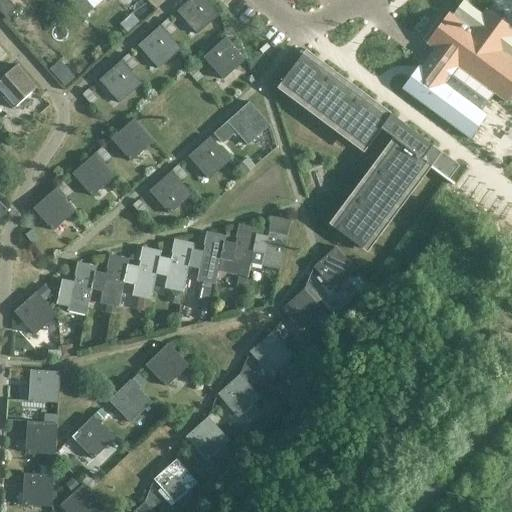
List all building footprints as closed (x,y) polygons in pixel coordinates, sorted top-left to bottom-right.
[(17,9),(8,0),(0,0),(0,11),(6,18),(17,9)] [(206,0),(191,0),(178,12),(199,36),(221,16),(206,0)] [(417,67),(401,89),(415,99),(462,134),(469,139),(470,137),(487,115),(481,111),(494,93),(498,96),(506,102),(506,101),(511,92),(511,29),(487,11),(486,10),(487,9),(486,9),(482,14),(463,0),(455,11),(452,15),(448,12),(448,13),(442,23),(427,43),(426,43),(425,44),(426,44),(433,49),(430,53),(422,65),(421,66),(420,66),(419,65),(417,67)] [(161,27),(139,47),(159,70),(182,50),(169,36),(161,27)] [(228,38),(204,59),(224,82),(248,61),(228,38)] [(306,50),(277,88),(364,153),(381,130),(393,138),(406,125),(306,50)] [(123,61),(100,81),(120,104),(143,84),(130,70),(123,61)] [(19,66),(0,82),(0,95),(3,93),(16,108),(39,89),(19,66)] [(234,137),(238,134),(249,146),(271,127),(250,104),(215,135),(222,144),(232,134),(234,137)] [(136,119),(113,139),(133,162),(157,142),(136,119)] [(393,138),(328,224),(367,253),(429,170),(432,172),(435,168),(442,158),(430,149),(432,147),(406,125),(393,138)] [(212,138),(189,158),(210,181),(232,161),(212,138)] [(97,154),(74,174),(94,197),(118,176),(105,163),(97,154)] [(173,173),(151,192),(171,215),(193,196),(180,181),(173,173)] [(58,188),(35,209),(55,232),(79,211),(58,188)] [(0,219),(10,211),(1,201),(0,201),(0,219)] [(268,236),(258,234),(251,264),(280,270),(291,221),(272,217),(268,236)] [(235,244),(225,242),(222,260),(220,272),(230,274),(248,277),(251,264),(258,234),(259,229),(240,225),(235,244)] [(220,272),(222,260),(225,242),(227,237),(208,233),(204,252),(193,250),(189,268),(200,270),(198,282),(217,286),(220,272)] [(162,258),(158,275),(168,277),(166,289),(170,290),(168,299),(172,304),(182,306),(184,293),(189,268),(193,250),(194,244),(175,240),(172,260),(162,258)] [(129,265),(125,283),(136,285),(134,297),(138,298),(136,310),(148,312),(151,300),(152,301),(158,275),(162,258),(162,252),(143,247),(139,267),(129,265)] [(337,247),(315,267),(336,290),(358,270),(337,247)] [(97,273),(93,290),(104,293),(101,304),(105,305),(103,313),(118,316),(120,308),(125,283),(129,265),(130,259),(111,256),(107,275),(97,273)] [(93,290),(97,273),(98,267),(79,263),(75,283),(63,281),(58,305),(70,307),(69,312),(88,316),(93,290)] [(248,279),(238,277),(235,290),(245,292),(248,279)] [(45,286),(37,293),(16,313),(37,336),(58,316),(44,301),(52,294),(45,286)] [(305,290),(283,309),(304,333),(326,313),(305,290)] [(208,302),(197,300),(193,320),(205,322),(208,302)] [(273,331),(251,351),(272,375),(294,355),(273,331)] [(170,343),(147,365),(168,386),(190,364),(170,343)] [(31,371),(29,402),(59,404),(61,373),(31,371)] [(242,374),(220,394),(240,417),(262,397),(242,374)] [(132,379),(110,400),(132,423),(154,402),(132,379)] [(95,415),(73,436),(95,459),(117,438),(95,415)] [(209,418),(188,436),(208,459),(229,440),(209,418)] [(28,423),(26,454),(56,456),(58,424),(28,423)] [(172,507),(177,502),(199,482),(179,459),(157,479),(163,486),(157,491),(172,507)] [(25,475),(24,505),(53,507),(55,477),(25,475)] [(83,485),(61,505),(67,511),(98,511),(104,507),(83,485)] [(155,511),(146,501),(134,511),(155,511)]
